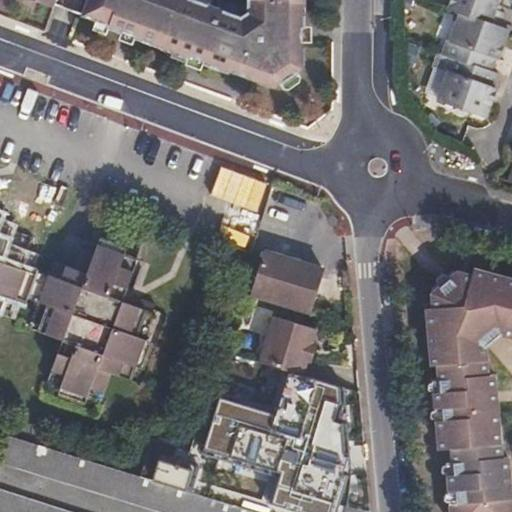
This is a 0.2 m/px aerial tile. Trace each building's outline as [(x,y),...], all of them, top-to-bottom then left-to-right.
[(235,14),(200,0),(81,0),(78,11),(106,22),(105,27),(121,33),(127,17),(139,22),(133,38),(160,48),(166,33),(179,38),(175,53),(186,57),(224,72),(226,67),(271,84),(298,67),(298,40),(282,41),(282,25),(298,24),(301,24),(300,0),(244,0),(244,10),(235,14)] [(495,7),(497,0),(445,0),(444,6),(459,11),(498,25),(504,11),(499,9),(495,7)] [(502,38),(506,28),(498,25),(459,11),(450,36),(446,35),(440,51),(446,54),(489,69),(493,56),(495,57),(496,56),(497,53),(502,38)] [(133,38),(139,22),(127,17),(121,33),(133,38)] [(298,40),(298,24),(282,25),(282,41),(298,40)] [(175,53),(179,38),(166,33),(160,48),(175,53)] [(503,55),(508,40),(502,38),(497,53),(503,55)] [(492,96),(494,90),(490,88),(496,71),(489,69),(446,54),(439,71),(445,73),(434,102),(483,120),(488,108),(492,96)] [(492,109),(496,98),(492,96),(488,108),(492,109)] [(0,307),(14,312),(18,300),(28,303),(29,298),(40,302),(31,328),(64,339),(49,380),(103,399),(113,373),(131,379),(155,310),(122,298),(137,256),(82,237),(72,265),(54,259),(49,273),(39,270),(38,273),(28,269),(32,258),(2,248),(8,231),(0,227),(0,307)] [(309,310),(322,264),(266,247),(254,291),(253,295),(309,310)] [(511,276),(501,273),(478,267),(476,275),(467,295),(498,336),(503,333),(511,335),(511,333),(511,276)] [(498,336),(467,295),(476,275),(459,270),(434,293),(436,305),(452,305),(488,345),(498,336)] [(503,457),(497,403),(490,404),(488,392),(496,391),(494,374),(488,375),(485,348),(488,345),(452,305),(436,305),(429,305),(434,364),(440,363),(442,377),(443,391),(436,392),(437,407),(445,407),(446,420),(439,420),(442,450),(452,449),(454,474),(449,474),(450,491),(457,490),(458,504),(452,504),(452,511),(511,511),(511,495),(511,486),(504,487),(503,475),(510,474),(508,457),(503,457)] [(271,315),(258,362),(303,374),(307,359),(311,360),(315,343),(311,342),(315,328),(271,315)] [(343,423),(338,387),(287,374),(276,413),(219,397),(196,483),(298,511),(339,511),(347,463),(343,423)] [(496,391),(488,392),(490,404),(497,403),(496,391)] [(446,420),(445,407),(437,407),(439,420),(446,420)] [(137,474),(4,434),(0,448),(0,465),(155,511),(256,511),(177,486),(137,474)] [(188,448),(150,436),(137,474),(177,486),(188,448)] [(511,486),(510,474),(503,475),(504,487),(511,486)] [(69,511),(14,494),(0,489),(0,511),(69,511)]
